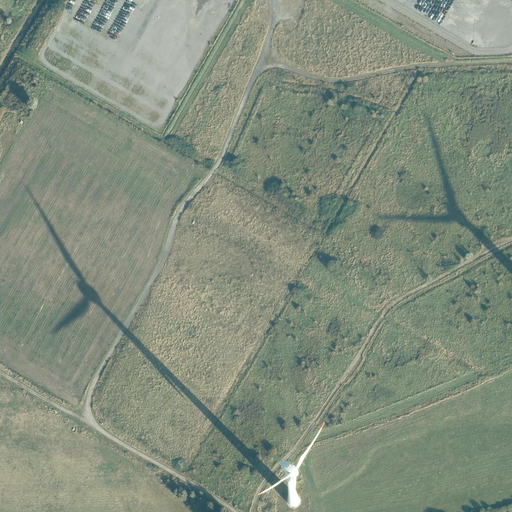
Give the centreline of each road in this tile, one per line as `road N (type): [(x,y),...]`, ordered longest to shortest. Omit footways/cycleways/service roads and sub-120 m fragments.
road 1 (track): [(74,416),(169,253),(174,220),(220,160),(265,57),(278,0)]
road 2 (track): [(511,239),(386,313),(250,511)]
road 3 (track): [(0,372),(231,511)]
road 4 (track): [(265,57),(336,81),(418,65),(511,63)]
